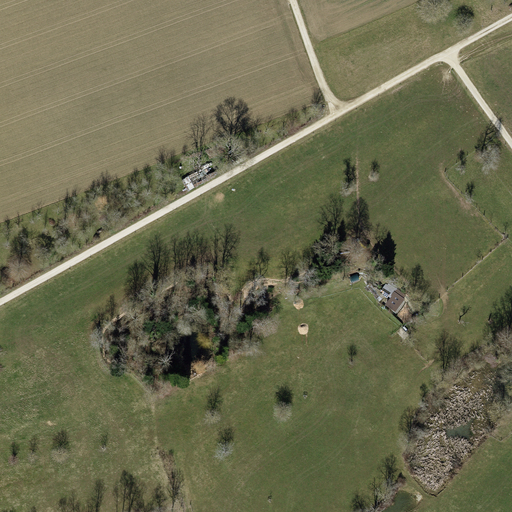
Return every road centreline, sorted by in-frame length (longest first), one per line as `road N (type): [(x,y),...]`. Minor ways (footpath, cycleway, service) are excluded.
road 1 (track): [(0,302),(511,18)]
road 2 (track): [(338,114),(293,0)]
